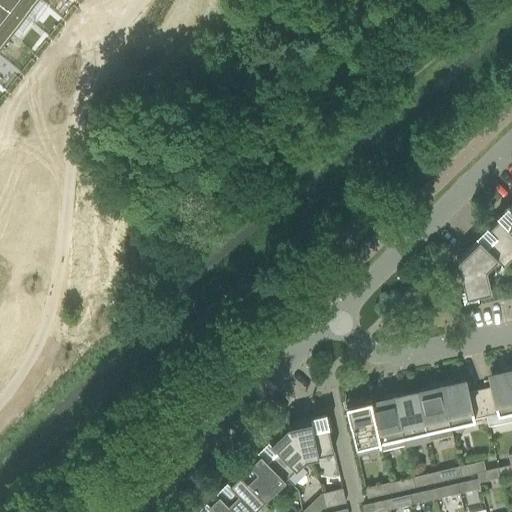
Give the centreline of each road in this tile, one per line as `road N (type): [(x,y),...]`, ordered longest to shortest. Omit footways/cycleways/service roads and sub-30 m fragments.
road 1 (tertiary): [(142,511),(340,325)]
road 2 (tertiary): [(340,325),(511,155)]
road 3 (residential): [(340,325),(405,348),(511,324)]
